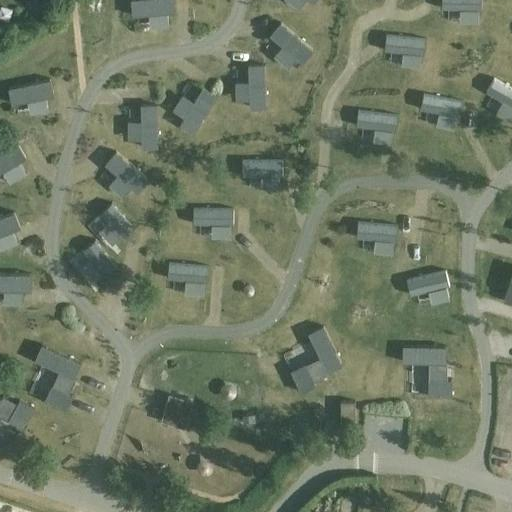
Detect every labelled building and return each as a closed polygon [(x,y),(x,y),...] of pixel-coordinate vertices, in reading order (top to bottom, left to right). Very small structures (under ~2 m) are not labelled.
[(131,0),(133,16),(174,12),(173,0),(131,0)] [(481,0),(442,0),(443,9),(481,9),(481,0)] [(279,20),(267,32),(301,65),(313,53),(279,20)] [(427,40),(385,36),(384,50),(426,54),(427,40)] [(445,63),(477,62),(477,38),(445,39),(445,63)] [(266,61),(247,61),(248,107),(268,107),(266,61)] [(474,94),(472,69),(443,70),(444,95),(474,94)] [(13,104),(55,96),(52,80),(10,89),(13,104)] [(511,89),(495,80),(488,92),(511,105),(511,89)] [(202,89),(180,125),(193,133),(215,97),(202,89)] [(462,100),(423,93),(421,107),(460,114),(462,100)] [(141,105),(141,148),(157,148),(156,104),(141,105)] [(401,112),(357,107),(355,124),(399,129),(401,112)] [(432,134),(437,166),(465,161),(460,129),(432,134)] [(18,143),(0,153),(0,174),(27,158),(18,143)] [(104,165),(136,193),(147,181),(115,153),(104,165)] [(284,161),(242,159),(241,175),(283,177),(284,161)] [(100,213),(124,239),(134,230),(111,203),(100,213)] [(232,210),(191,208),(190,223),(232,225),(232,210)] [(0,218),(0,235),(21,228),(17,213),(0,218)] [(399,224),(358,221),(357,236),(397,239),(399,224)] [(116,266),(93,242),(81,253),(103,278),(116,266)] [(370,299),(371,262),(339,261),(338,298),(370,299)] [(207,267),(168,265),(167,279),(207,281),(207,267)] [(511,303),(511,270),(502,300),(511,303)] [(446,272),(408,281),(412,296),(449,287),(446,272)] [(31,274),(0,274),(0,290),(31,290),(31,274)] [(326,373),(343,365),(325,327),(308,335),(326,373)] [(81,362),(42,345),(34,361),(73,378),(81,362)] [(404,348),(403,364),(448,365),(449,350),(404,348)] [(305,365),(290,372),(301,393),(316,386),(305,365)] [(429,381),(429,396),(452,397),(453,381),(429,381)] [(354,402),(340,402),(340,426),(354,426),(354,402)]
